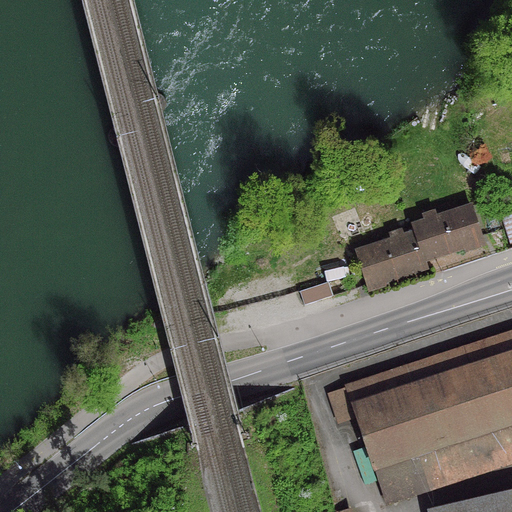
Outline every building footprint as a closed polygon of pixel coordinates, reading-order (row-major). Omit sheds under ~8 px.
[(469,209),(411,227),(413,235),(422,261),(462,247),(464,252),(481,246),(469,209)] [(413,235),(355,253),(367,291),(385,285),(383,281),(424,268),(422,261),(413,235)] [(328,282),(300,291),(305,305),(333,296),(328,282)] [(327,395),(337,423),(356,417),(380,488),(511,444),(511,333),(346,388),(347,388),(327,395)] [(511,511),(511,493),(433,511),(511,511)]
